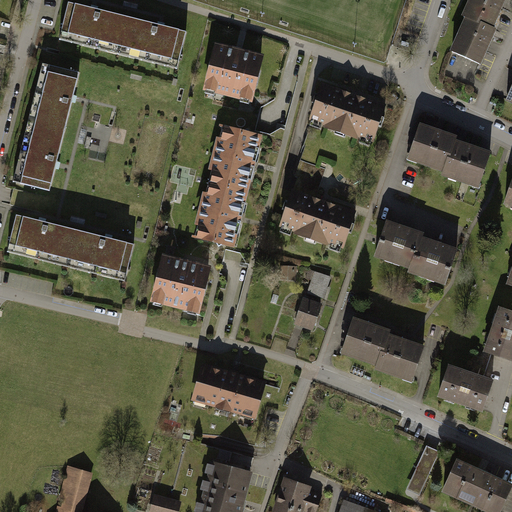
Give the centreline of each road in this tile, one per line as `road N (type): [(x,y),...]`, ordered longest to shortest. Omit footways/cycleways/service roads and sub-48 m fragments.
road 1 (residential): [(0,290),(296,362),(511,456)]
road 2 (residential): [(35,0),(0,141)]
road 3 (residential): [(291,38),(413,87)]
